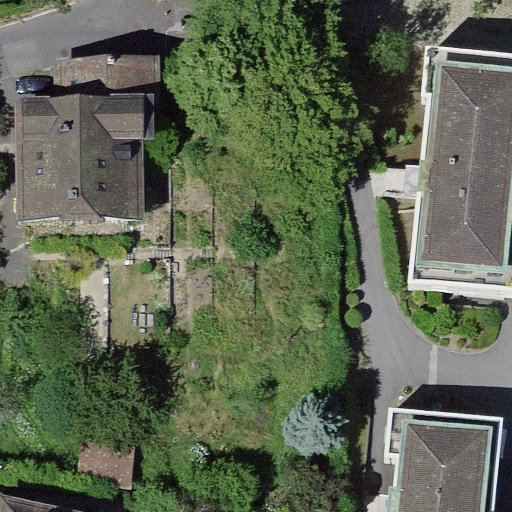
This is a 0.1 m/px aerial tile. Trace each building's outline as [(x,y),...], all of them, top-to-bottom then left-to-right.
[(31,90),(33,228),(141,226),(139,107),(167,106),(166,49),(75,51),(76,89),(31,90)] [(424,204),(415,292),(511,302),(511,69),(440,61),(435,106),(449,107),(438,206),(424,204)] [(505,511),(511,451),(511,433),(403,421),(398,465),(411,467),(406,511),(505,511)] [(86,438),(79,483),(132,491),(138,445),(86,438)] [(80,511),(10,497),(6,511),(80,511)]
